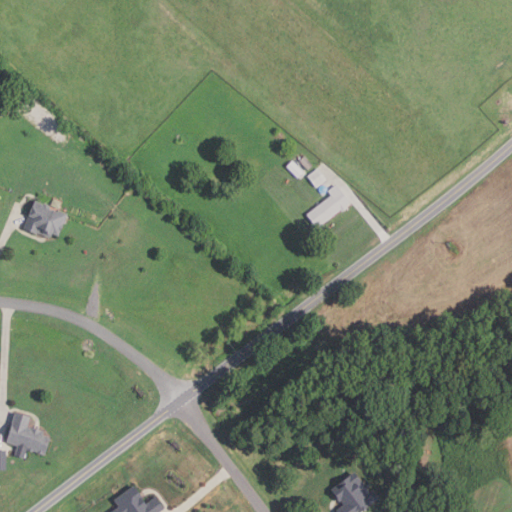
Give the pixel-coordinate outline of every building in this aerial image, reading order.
[(307,169),(299,160),(304,155),(312,164),(307,169)] [(298,178),(286,166),(292,160),(303,171),(298,178)] [(316,187),(308,176),(317,168),(326,179),(316,187)] [(317,227),(307,214),(331,195),(328,191),(336,184),(350,202),(346,205),(348,207),(342,212),(340,209),(317,227)] [(35,235),(23,230),(34,201),(42,204),(43,202),(51,205),(50,208),(67,214),(59,237),(52,234),(50,238),(36,232),(35,235)] [(31,416),(28,426),(44,431),(42,435),(51,438),(45,455),(36,452),(37,450),(33,449),(32,452),(27,450),(24,458),(14,455),(18,445),(5,441),(15,411),(31,416)] [(380,498),(360,511),(338,511),(336,509),(341,506),(336,499),(338,498),(331,489),(355,472),(370,493),(374,490),(380,498)] [(165,509),(160,511),(111,511),(119,506),(114,499),(134,485),(147,503),(156,496),(165,509)]
